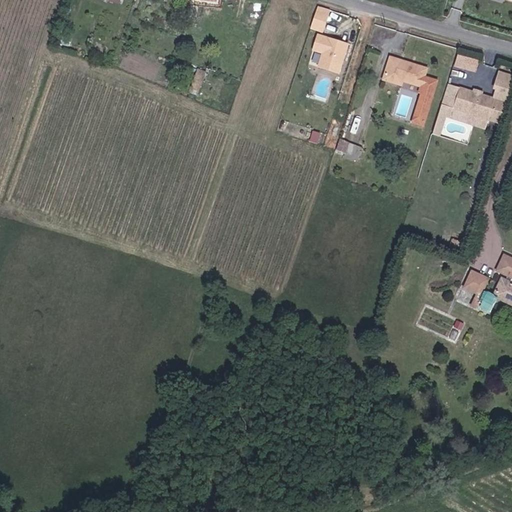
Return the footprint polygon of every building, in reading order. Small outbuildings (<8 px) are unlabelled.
[(349,39),(319,29),(314,44),(324,47),(320,61),(339,67),(349,39)] [(460,52),(456,64),(478,72),(482,59),(460,52)] [(428,66),(392,54),(384,79),(401,85),(402,81),(421,87),(419,93),(421,94),(414,115),(426,118),(439,79),(425,74),(428,66)] [(493,96),(458,85),(452,104),(470,110),(486,116),(500,120),(511,81),(511,70),(500,67),(494,85),(496,86),(493,96)] [(486,116),(470,110),(467,120),(483,125),(486,116)] [(348,151),(351,140),(342,137),(339,149),(348,151)] [(499,272),(509,277),(511,278),(511,260),(505,257),(499,272)] [(484,310),(487,295),(482,293),(488,280),(472,273),(468,284),(471,285),(469,288),(473,291),(471,293),(477,296),(473,305),(484,310)] [(502,280),(495,298),(497,299),(511,305),(511,284),(507,282),(502,280)] [(495,298),(487,295),(484,310),(491,313),(497,299),(495,298)] [(469,326),(426,307),(418,325),(461,344),(469,326)]
